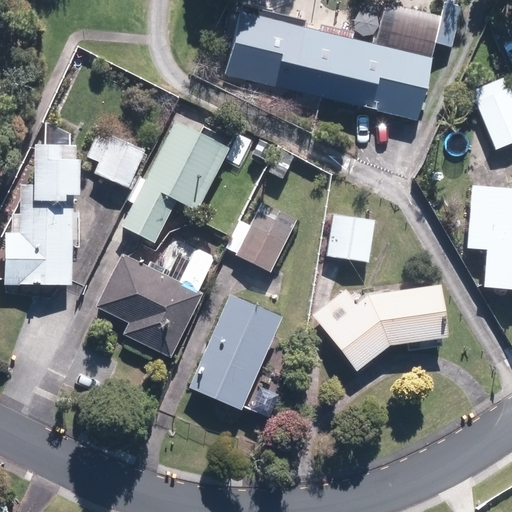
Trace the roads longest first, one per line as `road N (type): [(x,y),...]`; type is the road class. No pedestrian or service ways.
road 1 (residential): [(222,511),(143,496),(0,427)]
road 2 (residential): [(511,423),(416,478),(300,511)]
